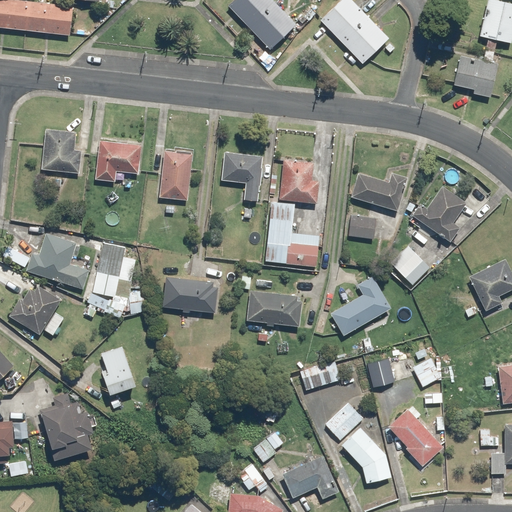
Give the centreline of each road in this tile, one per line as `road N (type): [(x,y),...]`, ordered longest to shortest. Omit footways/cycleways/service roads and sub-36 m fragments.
road 1 (tertiary): [(403,117),(3,72)]
road 2 (tertiary): [(511,175),(461,137),(403,117)]
road 3 (residential): [(403,117),(422,25),(409,0)]
